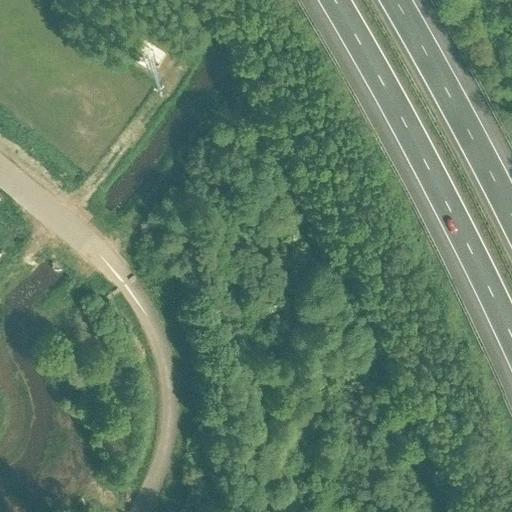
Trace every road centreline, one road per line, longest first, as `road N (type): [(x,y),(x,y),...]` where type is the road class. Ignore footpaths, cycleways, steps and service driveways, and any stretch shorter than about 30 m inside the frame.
road 1 (unclassified): [(0,170),(100,258),(154,333),(165,361),(167,427),(158,477),(139,511)]
road 2 (motorway): [(334,0),(511,340)]
road 3 (motorway): [(511,216),(394,0)]
